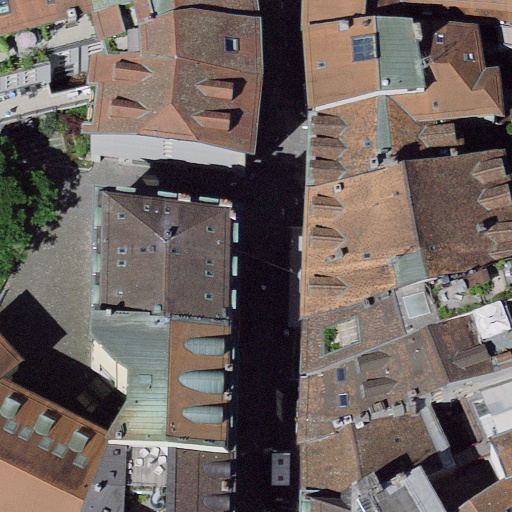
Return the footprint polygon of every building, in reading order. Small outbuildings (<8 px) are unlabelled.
[(0,0),(0,130),(101,106),(96,174),(258,186),(257,133),(258,72),(248,0),(0,0)] [(310,0),(309,36),(427,36),(490,39),(483,0),(310,0)] [(427,36),(309,36),(314,86),(316,125),(408,111),(441,105),(427,36)] [(511,123),(509,87),(495,89),(490,39),(427,36),(441,105),(408,111),(427,132),(469,135),(511,129),(511,123)] [(316,125),(317,192),(469,166),(469,135),(427,132),(408,111),(316,125)] [(314,336),(511,271),(511,173),(506,157),(469,166),(317,192),(314,336)] [(97,210),(95,334),(250,345),(243,220),(97,210)] [(310,390),(511,327),(511,271),(314,336),(310,390)] [(511,327),(310,390),(306,455),(433,412),(511,384),(511,327)] [(140,408),(124,458),(246,469),(250,345),(95,334),(97,373),(140,408)] [(0,422),(14,402),(33,380),(0,347),(0,422)] [(14,402),(0,422),(0,511),(102,511),(124,458),(14,402)] [(306,455),(304,511),(445,511),(432,486),(459,473),(433,412),(306,455)] [(511,443),(490,453),(502,482),(505,489),(511,486),(511,443)] [(245,511),(246,469),(124,458),(102,511),(245,511)] [(511,511),(511,486),(505,489),(502,482),(463,511),(511,511)]
